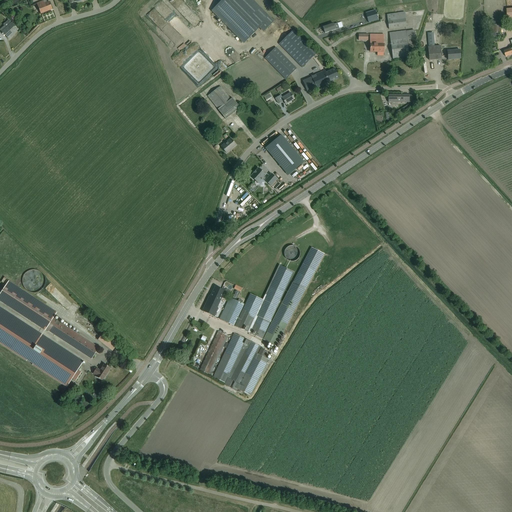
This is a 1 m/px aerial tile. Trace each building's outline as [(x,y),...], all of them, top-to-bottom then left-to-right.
[(52,9),(50,5),(49,2),(47,3),(45,0),(36,4),(40,14),(52,9)] [(252,0),(221,0),(211,11),(243,44),(259,28),(263,32),(274,21),(252,0)] [(368,23),(378,19),(375,10),(365,13),(368,23)] [(387,15),(389,29),(406,27),(404,12),(387,15)] [(347,18),(347,19),(337,22),(337,23),(334,24),(333,23),(323,27),(325,33),(339,28),(340,32),(351,29),(349,22),(351,21),(350,17),(347,18)] [(16,27),(15,26),(15,27),(11,23),(6,28),(4,26),(0,30),(2,32),(9,39),(12,36),(12,35),(18,30),(15,28),(16,27)] [(501,33),(500,24),(491,24),(492,33),(501,33)] [(293,30),(289,34),(279,44),(302,68),(316,54),(293,30)] [(415,30),(406,31),(389,33),(393,59),(409,57),(408,49),(413,49),(416,37),(415,30)] [(384,34),(370,34),(370,52),(384,52),(384,34)] [(441,59),(441,54),(440,46),(428,47),(429,60),(441,59)] [(296,69),(276,48),(265,58),(285,79),(296,69)] [(511,54),(511,48),(503,51),(505,57),(511,54)] [(460,59),(460,54),(460,50),(447,51),(448,60),(460,59)] [(320,73),(325,84),(338,78),(334,69),(325,73),(324,71),(320,73)] [(325,85),(325,84),(320,73),(311,77),(302,81),(307,92),(325,85)] [(220,86),(207,96),(226,118),(239,107),(232,98),(231,99),(220,86)] [(269,93),(264,96),(266,102),(272,99),(269,93)] [(294,99),(291,95),(290,93),(282,98),(280,95),(275,98),(278,104),(281,102),(283,100),(286,105),(289,103),(289,102),(294,99)] [(281,135),(265,148),(288,175),(304,162),(281,135)] [(236,145),(233,141),(230,138),(220,146),(226,153),(230,150),(231,149),(236,145)] [(264,181),(266,179),(263,177),(265,175),(258,168),(250,176),(258,183),(261,185),(262,186),(263,185),(264,184),(264,183),(264,182),(264,181)] [(266,179),(265,180),(271,186),(277,179),(271,173),(266,179)] [(278,182),(272,187),(274,190),(280,184),(278,182)] [(276,346),(305,290),(324,254),(311,248),(263,340),(276,346)] [(250,294),(235,326),(247,332),(262,339),(270,322),(279,301),(293,272),(279,265),(265,294),(263,300),(250,294)] [(99,348),(62,324),(53,318),(56,313),(8,281),(0,294),(0,301),(44,331),(45,329),(91,359),(99,348)] [(224,291),(219,289),(215,287),(210,296),(209,296),(202,311),(207,313),(214,317),(218,308),(217,308),(224,291)] [(229,298),(219,319),(223,321),(234,326),(242,308),(244,304),(242,303),(243,301),(239,299),(238,301),(233,299),(229,298)] [(0,307),(0,343),(66,387),(72,378),(76,381),(81,372),(78,370),(83,361),(0,307)] [(210,375),(228,336),(218,332),(200,370),(210,375)] [(118,344),(103,333),(98,340),(112,351),(118,344)] [(234,334),(212,377),(225,383),(227,378),(230,380),(250,341),(234,334)] [(250,341),(230,380),(232,381),(234,382),(239,385),(255,353),(264,358),(267,351),(261,348),(262,347),(250,341)] [(239,385),(237,389),(250,396),(269,360),(264,358),(255,353),(239,385)] [(102,381),(110,368),(104,364),(100,370),(96,368),(93,374),(96,376),(96,377),(102,381)]
